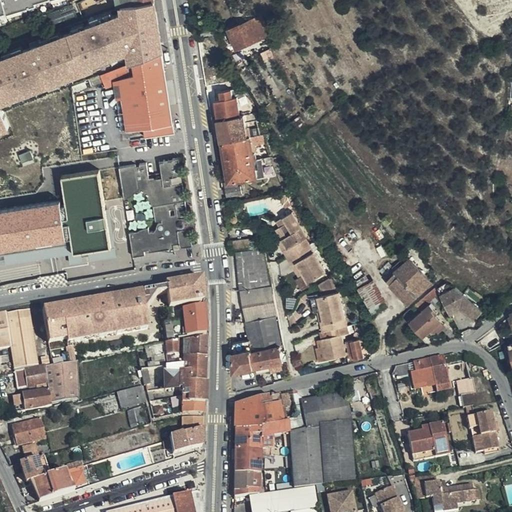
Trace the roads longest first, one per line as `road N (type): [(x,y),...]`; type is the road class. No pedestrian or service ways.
road 1 (residential): [(218,393),(461,346),(498,368),(511,405)]
road 2 (tertiary): [(172,0),(215,265)]
road 3 (residential): [(0,298),(215,265)]
road 4 (tertiary): [(215,265),(218,393)]
